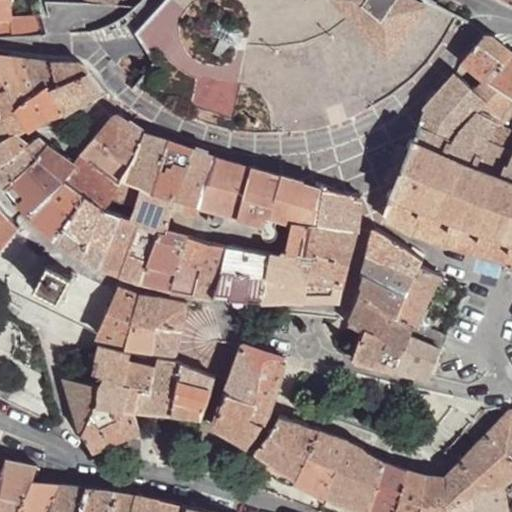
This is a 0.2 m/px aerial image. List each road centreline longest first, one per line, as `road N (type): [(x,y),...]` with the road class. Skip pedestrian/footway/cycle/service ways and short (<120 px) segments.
road 1 (residential): [(0,45),(83,43),(124,101),(151,116),(243,148),(288,148),(376,125),(437,75),(473,22),(511,21)]
road 2 (residential): [(315,511),(90,467),(0,410)]
road 3 (residential): [(324,357),(469,392),(504,372)]
